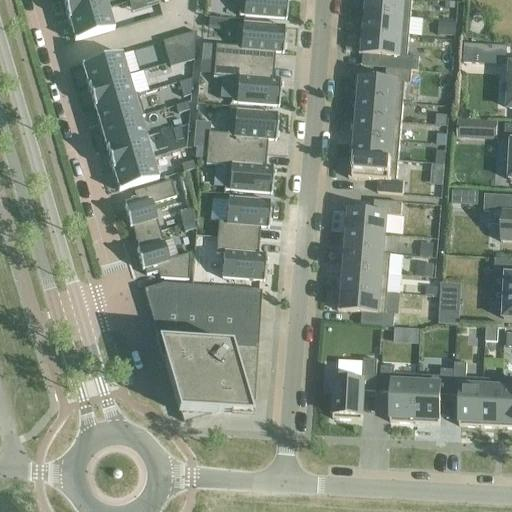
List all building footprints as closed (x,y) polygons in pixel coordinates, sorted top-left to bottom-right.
[(107,10),(104,0),(64,0),(62,1),(68,22),(107,10)] [(239,0),(238,17),(285,21),(285,22),(286,22),(287,0),(239,0)] [(402,0),(364,0),(363,16),(411,20),(413,1),(402,0)] [(113,30),(107,10),(68,22),(68,23),(69,22),(74,42),(74,43),(114,31),(114,30),(113,30)] [(363,16),(361,35),(409,39),(411,20),(363,16)] [(418,19),(417,37),(430,38),(431,20),(418,19)] [(284,29),(238,25),(236,49),(215,48),(214,63),(274,68),(275,55),(282,55),(282,56),(283,56),(285,29),(284,29)] [(439,25),(438,38),(455,39),(456,26),(439,25)] [(196,34),(175,40),(182,66),(194,62),(196,34)] [(361,35),(360,57),(364,57),(388,59),(387,71),(388,71),(412,73),(414,73),(419,74),(420,60),(408,59),(409,39),(361,35)] [(182,66),(175,40),(163,43),(171,69),(182,66)] [(463,43),(462,59),(492,61),(493,45),(463,43)] [(214,63),(215,48),(202,46),(200,62),(214,63)] [(87,88),(88,89),(127,77),(121,57),(121,55),(81,67),(82,68),(88,88),(87,88)] [(213,76),(214,63),(200,62),(199,75),(213,76)] [(272,82),(274,68),(214,63),(213,76),(213,80),(233,81),(231,105),(277,109),(279,109),(281,82),(279,82),(279,83),(272,82)] [(358,81),(356,102),(403,106),(405,86),(411,86),(412,73),(388,71),(387,71),(386,83),(358,81)] [(133,97),(127,77),(88,89),(94,109),(138,97),(137,96),(133,97)] [(183,99),(190,97),(192,81),(179,85),(183,99)] [(144,117),(138,97),(94,109),(94,110),(95,110),(100,130),(144,117)] [(356,102),(354,121),(402,125),(403,106),(356,102)] [(178,116),(189,112),(187,105),(176,108),(178,116)] [(277,117),(230,113),(228,136),(208,134),(207,151),(266,156),(267,142),(275,143),(276,143),(278,116),(277,116),(277,117)] [(144,118),(144,117),(100,130),(106,150),(106,151),(145,139),(139,120),(144,118)] [(354,121),(353,140),(400,144),(402,125),(354,121)] [(497,141),(498,125),(458,123),(458,139),(497,141)] [(172,132),(175,143),(183,141),(180,130),(172,132)] [(151,160),(145,139),(106,151),(112,172),(151,160)] [(353,140),(351,159),(399,163),(400,144),(353,140)] [(265,169),(266,156),(207,151),(205,167),(226,169),(224,192),(270,196),(271,197),(274,170),(272,170),(265,169)] [(351,159),(349,181),(379,184),(378,195),(403,198),(404,184),(397,184),(399,163),(351,159)] [(157,181),(151,160),(112,172),(112,173),(113,173),(118,192),(118,193),(158,182),(158,180),(157,181)] [(183,174),(195,171),(193,163),(181,167),(183,174)] [(132,229),(135,241),(159,234),(151,207),(175,200),(170,183),(134,194),(136,200),(124,204),(126,210),(125,210),(123,210),(129,230),(130,230),(130,229),(132,229)] [(511,198),(485,197),(484,214),(503,215),(502,244),(511,244),(511,198)] [(218,223),(217,240),(259,243),(260,229),(267,230),(268,230),(271,204),(269,204),(228,201),(226,224),(218,223)] [(347,213),(345,234),(385,238),(387,218),(402,219),(403,206),(375,203),(374,215),(347,213)] [(192,211),(179,215),(183,227),(193,224),(196,223),(192,211)] [(182,227),(184,234),(195,231),(193,224),(183,227),(182,227)] [(168,262),(159,234),(135,241),(138,252),(137,253),(137,252),(136,252),(142,273),(143,272),(144,272),(146,277),(158,274),(160,281),(188,282),(189,255),(168,262)] [(345,234),(343,255),(391,258),(391,257),(384,256),(385,238),(345,234)] [(258,257),(259,243),(217,240),(215,256),(223,257),(221,280),(263,283),(263,284),(264,284),(266,257),(265,257),(258,257)] [(422,246),(421,259),(433,260),(433,247),(422,246)] [(343,255),(342,273),(390,277),(391,258),(343,255)] [(511,262),(495,261),(494,278),(506,278),(504,321),(511,321),(511,262)] [(418,266),(417,279),(433,280),(434,267),(418,266)] [(342,273),(340,292),(388,296),(390,277),(342,273)] [(449,281),(447,319),(465,320),(467,282),(449,281)] [(261,293),(162,286),(144,292),(180,417),(181,417),(183,424),(234,409),(235,412),(243,410),(242,407),(254,404),(261,293)] [(340,292),(338,314),(363,316),(362,327),(392,330),(394,317),(386,317),(388,296),(340,292)] [(486,330),(485,344),(498,345),(498,331),(486,330)] [(378,363),(364,362),(363,383),(336,381),(336,400),(335,400),(334,422),(362,423),(364,394),(376,394),(378,363)] [(455,373),(453,398),(461,399),(460,429),(481,430),(484,382),(465,381),(466,367),(455,367),(455,373)] [(390,425),(415,426),(418,378),(395,377),(395,370),(381,369),(380,394),(392,395),(390,425)] [(418,378),(415,426),(440,427),(441,398),(453,398),(455,373),(441,372),(441,379),(418,378)] [(481,430),(500,431),(503,383),(484,382),(481,430)] [(511,431),(511,383),(503,383),(500,431),(511,431)]
